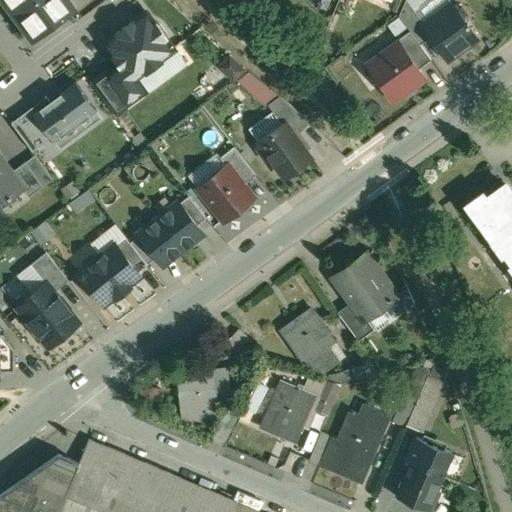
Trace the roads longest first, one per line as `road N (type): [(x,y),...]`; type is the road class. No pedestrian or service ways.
road 1 (tertiary): [(511,67),(62,393)]
road 2 (residential): [(62,393),(328,511)]
